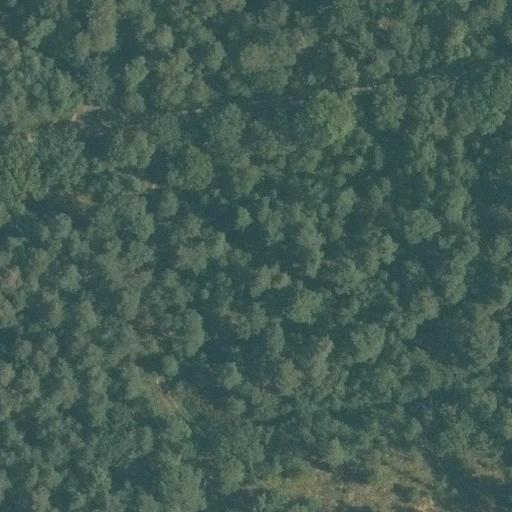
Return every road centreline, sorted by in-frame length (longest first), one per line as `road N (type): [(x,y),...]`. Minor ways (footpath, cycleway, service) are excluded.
road 1 (track): [(217,511),(197,434),(164,406),(148,116)]
road 2 (track): [(511,54),(118,121)]
road 3 (track): [(0,33),(118,121)]
